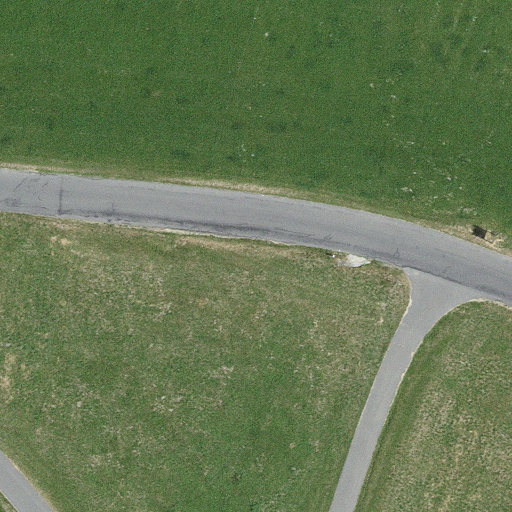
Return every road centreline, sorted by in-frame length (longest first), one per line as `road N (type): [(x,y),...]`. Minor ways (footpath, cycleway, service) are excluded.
road 1 (unclassified): [(448,256),(372,233),(0,193)]
road 2 (unclassified): [(448,256),(416,320),(347,511)]
